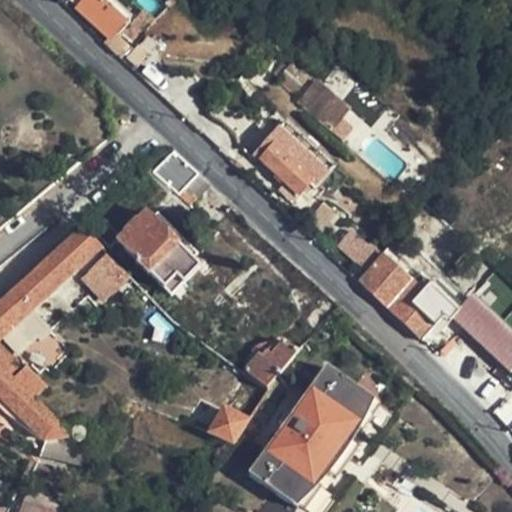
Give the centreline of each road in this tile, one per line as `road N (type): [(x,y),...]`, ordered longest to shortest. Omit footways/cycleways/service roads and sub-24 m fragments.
road 1 (tertiary): [(158,116),(511,464)]
road 2 (residential): [(0,251),(158,116)]
road 3 (tertiary): [(32,0),(158,116)]
